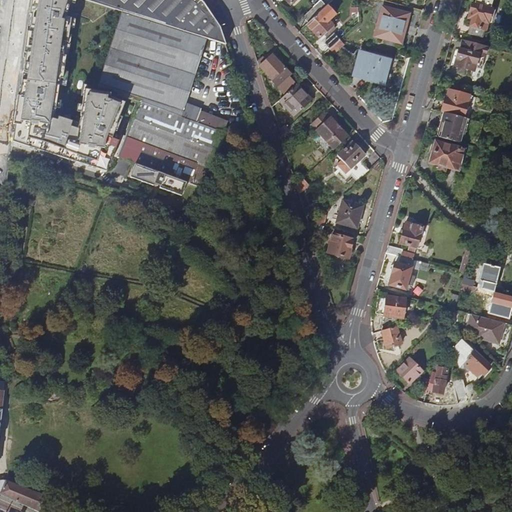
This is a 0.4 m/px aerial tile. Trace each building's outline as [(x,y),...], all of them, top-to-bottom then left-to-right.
[(20,80),(60,85),(65,86),(67,71),(62,70),(65,55),(67,56),(70,33),(68,33),(69,27),(73,28),(75,18),(66,14),(67,11),(70,2),(73,4),(74,0),(33,0),(33,3),(20,80)] [(83,0),(87,1),(114,10),(120,11),(205,38),(226,45),(227,44),(220,29),(203,3),(199,0),(83,0)] [(320,0),(302,16),(308,23),(320,11),(327,5),(322,0),(320,0)] [(488,9),(490,0),(472,0),(472,4),(471,4),(467,18),(470,19),(468,26),(469,26),(468,33),(483,37),(485,30),(486,30),(488,23),(489,23),(493,10),(488,9)] [(400,42),(409,14),(383,6),(377,25),(381,27),(379,36),(400,42)] [(181,116),(205,38),(120,11),(96,88),(111,90),(117,95),(140,103),(140,101),(181,116)] [(333,25),(320,11),(308,23),(306,24),(319,38),(333,25)] [(323,42),(330,49),(339,40),(334,33),(323,42)] [(344,44),(339,40),(330,49),(334,54),(344,44)] [(489,48),(464,41),(461,51),(459,50),(454,67),(476,73),(481,57),(486,58),(489,48)] [(384,83),(390,60),(360,52),(354,71),(371,76),(370,79),(384,83)] [(267,75),(278,88),(291,76),(283,66),(272,55),(259,67),(267,75)] [(60,85),(20,80),(16,106),(10,142),(57,156),(68,124),(70,119),(55,115),(56,109),(58,109),(59,100),(57,100),(60,85)] [(304,89),(298,83),(279,100),(294,117),(311,101),(302,91),(304,89)] [(110,93),(83,88),(79,114),(79,115),(75,127),(68,124),(57,156),(87,166),(106,172),(112,156),(119,140),(110,138),(113,131),(116,132),(122,117),(119,116),(124,103),(109,98),(110,93)] [(466,119),(468,113),(466,113),(467,112),(464,111),(468,97),(448,91),(446,97),(445,97),(441,112),(445,113),(465,119),(466,119)] [(472,98),(468,97),(464,111),(467,112),(466,113),(468,113),(472,98)] [(200,188),(209,169),(223,133),(181,116),(140,101),(140,103),(118,157),(134,163),(186,182),(200,188)] [(314,131),(333,150),(348,136),(329,117),(328,117),(323,112),(310,124),(315,129),(314,131)] [(445,113),(438,137),(458,143),(465,119),(445,113)] [(304,145),(298,123),(281,138),(282,143),(288,160),(306,154),(304,145)] [(350,168),(366,154),(353,140),(337,155),(350,168)] [(436,142),(430,162),(454,169),(454,168),(458,169),(463,151),(459,150),(459,149),(436,142)] [(134,163),(129,177),(152,185),(153,183),(156,184),(159,185),(159,188),(181,196),(186,182),(134,163)] [(309,184),(303,178),(295,185),(298,194),(309,184)] [(336,222),(357,228),(364,205),(343,199),(336,222)] [(325,215),(321,214),(312,222),(323,225),(325,215)] [(422,228),(406,224),(400,245),(416,249),(422,228)] [(328,253),(349,258),(354,239),(333,233),(328,253)] [(402,251),(389,247),(387,254),(397,257),(413,261),(414,256),(402,253),(402,251)] [(420,270),(421,263),(413,261),(397,257),(394,264),(391,267),(390,270),(392,273),(389,286),(405,290),(406,285),(412,287),(415,277),(409,275),(411,268),(420,270)] [(478,285),(476,288),(493,293),(500,269),(483,264),(479,281),(483,282),(481,286),(478,285)] [(495,313),(500,294),(493,293),(476,288),(461,284),(459,291),(490,299),(487,311),(495,313)] [(384,317),(402,320),(405,300),(386,297),(386,299),(378,298),(375,315),(384,316),(384,317)] [(511,311),(502,309),(499,322),(511,325),(511,311)] [(402,345),(397,328),(382,332),(387,349),(402,345)] [(461,340),(453,349),(458,367),(463,363),(476,375),(480,371),(482,374),(490,367),(461,340)] [(409,358),(397,371),(410,384),(422,371),(409,358)] [(444,367),(433,365),(430,380),(427,390),(433,391),(432,392),(442,394),(447,373),(445,372),(446,370),(444,370),(444,367)] [(418,393),(426,395),(427,390),(430,380),(424,378),(421,382),(418,393)] [(473,385),(465,387),(469,400),(474,398),(477,396),(473,385)] [(0,480),(0,494),(38,511),(43,511),(52,499),(5,480),(4,481),(2,480),(0,480)]
